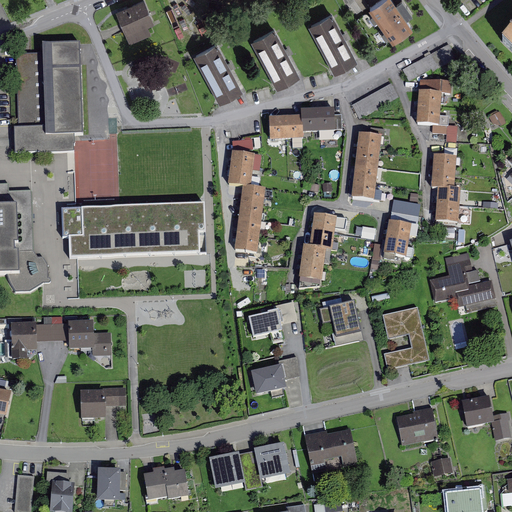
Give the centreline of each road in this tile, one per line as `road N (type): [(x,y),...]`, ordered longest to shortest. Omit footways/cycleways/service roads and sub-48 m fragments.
road 1 (residential): [(0,449),(137,451),(511,368)]
road 2 (residential): [(83,8),(124,112),(141,124),(217,119),(343,88),(457,24)]
